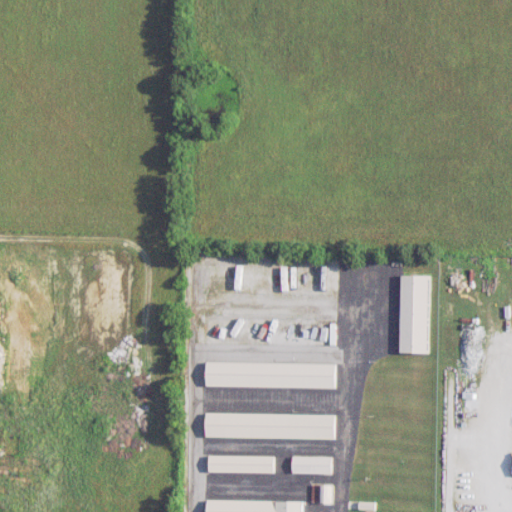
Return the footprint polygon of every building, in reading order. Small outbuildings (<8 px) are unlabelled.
[(431,353),(431,276),(403,276),(403,353),(431,353)] [(337,387),(337,363),(208,363),(208,386),(337,387)] [(337,414),(208,414),(208,438),(337,438),(337,414)] [(275,473),(275,456),(211,456),(211,473),(275,473)] [(294,474),(333,474),(333,458),(294,458),(294,474)] [(313,505),(333,505),(333,485),(313,485),(313,505)] [(304,511),(304,502),(208,502),(208,511),(304,511)]
